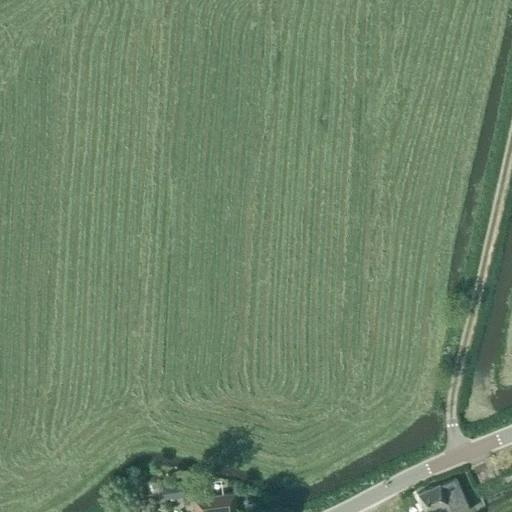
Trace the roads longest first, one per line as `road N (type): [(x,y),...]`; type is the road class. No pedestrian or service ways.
road 1 (track): [(457,453),(449,417),(453,380),(511,123)]
road 2 (tertiary): [(340,511),(511,434)]
